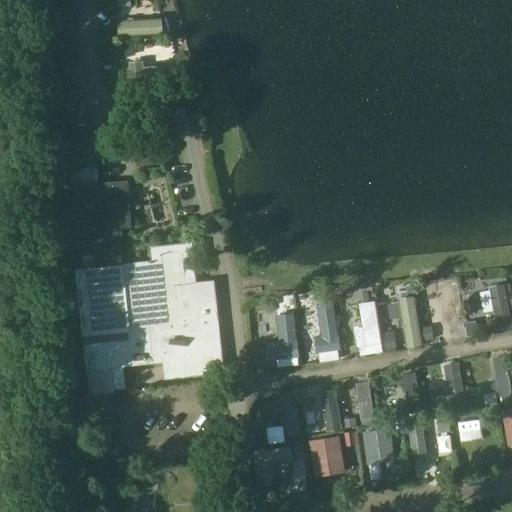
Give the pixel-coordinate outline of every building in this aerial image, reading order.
[(98,185),(97,170),(96,156),(88,157),(89,170),(72,171),(78,253),(122,250),(120,228),(131,227),(127,182),(98,185)] [(198,282),(194,242),(153,246),(155,261),(78,268),(84,333),(131,328),(132,338),(87,343),(89,369),(115,366),(117,387),(126,386),(124,365),(165,361),(167,377),(224,371),(215,281),(198,282)] [(433,340),(448,334),(435,298),(420,304),(433,340)] [(399,310),(406,350),(421,348),(414,307),(399,310)] [(336,328),(323,328),(323,349),(336,348),(336,328)] [(261,339),(261,348),(296,349),(296,339),(261,339)] [(511,400),(507,386),(495,390),(502,409),(511,404),(511,400)] [(111,392),(91,394),(93,418),(113,417),(111,392)] [(404,406),(411,421),(420,417),(414,402),(404,406)] [(296,403),(284,404),(286,442),(298,441),(296,403)] [(340,434),(337,406),(322,408),(326,435),(340,434)] [(372,409),(358,410),(359,427),(373,427),(372,409)] [(511,418),(502,421),(509,458),(511,457),(511,418)] [(267,433),(252,434),(253,445),(268,443),(267,433)] [(316,486),(341,481),(333,445),(309,450),(316,486)]
